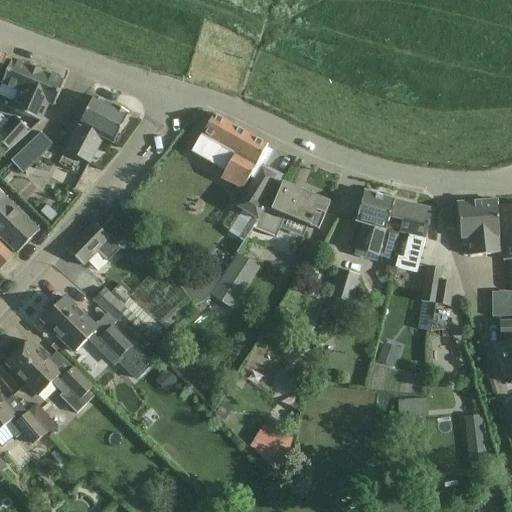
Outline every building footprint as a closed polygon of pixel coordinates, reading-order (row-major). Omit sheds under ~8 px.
[(64,83),(59,81),(60,78),(58,76),(52,74),(49,74),(47,76),(42,74),(42,73),(28,67),(27,68),(11,61),(0,87),(0,106),(40,123),(47,105),(49,105),(53,107),(64,83)] [(77,126),(63,152),(87,165),(101,138),(102,139),(113,144),(128,115),(124,113),(123,110),(119,108),(116,109),(93,97),(80,122),(78,126),(77,126)] [(0,115),(0,142),(8,150),(29,131),(14,118),(9,123),(0,115)] [(192,153),(225,172),(233,155),(241,159),(252,136),(213,115),(192,153)] [(52,145),(41,133),(10,162),(22,174),(52,145)] [(225,172),(221,179),(242,190),(249,177),(255,180),(258,174),(259,175),(272,152),(265,149),(267,144),(252,136),(241,159),(233,155),(225,172)] [(256,223),(258,221),(266,208),(268,204),(262,200),(272,183),(259,175),(258,174),(255,180),(237,208),(242,211),(228,233),(244,243),(256,223)] [(275,239),(276,236),(284,217),(318,231),(322,222),(330,203),(282,184),(274,202),(271,211),(266,208),(258,221),(256,223),(258,224),(254,231),(275,239)] [(4,196),(0,192),(0,238),(16,254),(38,232),(3,197),(4,196)] [(394,201),(364,192),(355,224),(363,226),(356,251),(377,257),(394,201)] [(399,233),(409,236),(403,258),(398,257),(395,268),(396,268),(416,273),(432,211),(394,202),(390,219),(385,240),(396,243),(398,233),(399,233)] [(496,202),(457,204),(460,240),(467,240),(469,257),(500,253),(497,222),(496,202)] [(46,206),(40,212),(50,222),(56,216),(46,206)] [(511,206),(499,207),(503,254),(503,262),(509,261),(511,294),(511,293),(511,206)] [(138,245),(111,219),(99,231),(92,224),(66,250),(81,266),(96,251),(107,262),(120,249),(127,256),(138,245)] [(0,270),(11,260),(0,247),(0,270)] [(237,253),(210,295),(232,309),(259,268),(237,253)] [(185,268),(177,283),(187,297),(193,305),(194,307),(204,302),(210,295),(220,277),(201,265),(195,275),(185,268)] [(435,305),(441,270),(427,267),(421,303),(435,305)] [(358,276),(341,270),(332,297),(336,298),(331,311),(337,322),(348,326),(359,320),(363,308),(357,298),(351,296),(358,276)] [(441,270),(435,305),(449,307),(450,299),(453,283),(445,282),(440,281),(442,270),(441,270)] [(121,283),(111,295),(123,306),(134,294),(121,283)] [(158,324),(161,327),(154,334),(123,306),(111,295),(105,290),(95,301),(146,347),(146,348),(163,332),(193,305),(187,297),(159,323),(158,324)] [(62,301),(58,297),(48,307),(52,311),(41,321),(65,344),(74,353),(87,340),(99,351),(105,345),(119,359),(131,348),(111,328),(101,337),(96,332),(97,331),(64,298),(62,301)] [(435,305),(421,303),(417,329),(430,331),(435,305)] [(509,342),(498,346),(511,385),(511,322),(499,323),(499,338),(507,338),(509,342)] [(59,339),(51,347),(56,352),(65,344),(59,339)] [(60,375),(28,342),(5,365),(38,397),(51,384),(63,395),(61,397),(77,413),(93,397),(89,392),(92,389),(72,369),(63,378),(60,375)] [(382,348),(377,362),(393,367),(398,353),(382,348)] [(167,370),(159,379),(170,389),(178,381),(167,370)] [(428,398),(398,399),(398,415),(428,414),(428,398)] [(15,418),(0,400),(0,431),(5,427),(16,439),(23,433),(33,445),(45,435),(27,414),(17,422),(14,419),(15,418)] [(27,414),(45,435),(47,438),(57,429),(37,405),(27,414)] [(264,425),(250,447),(281,478),(292,438),(264,425)] [(484,437),(467,439),(470,464),(487,462),(484,437)]
